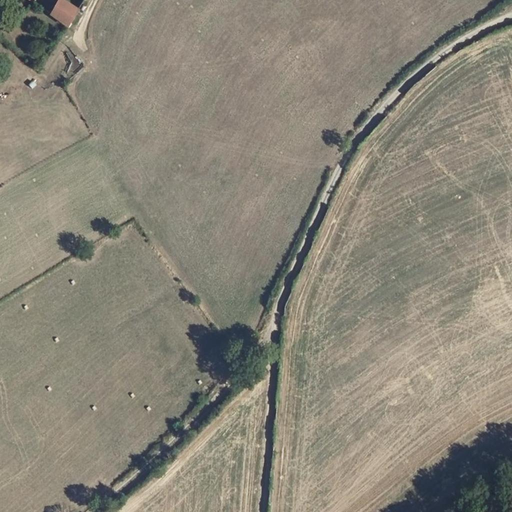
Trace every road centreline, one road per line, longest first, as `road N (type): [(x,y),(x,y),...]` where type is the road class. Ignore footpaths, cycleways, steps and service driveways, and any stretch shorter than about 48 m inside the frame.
road 1 (track): [(276,316),(351,149),(443,57),(511,18)]
road 2 (track): [(276,316),(238,376),(104,511)]
road 3 (track): [(259,511),(276,316)]
